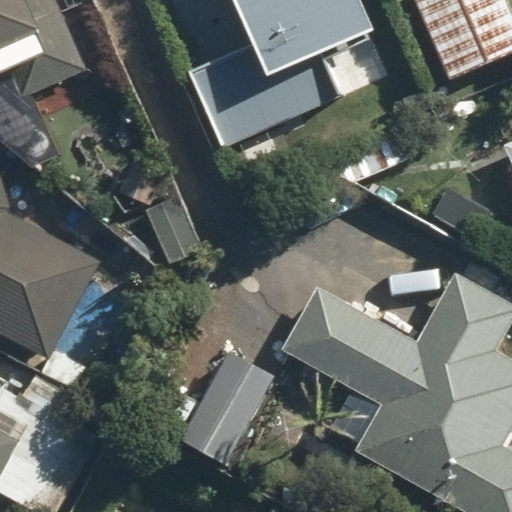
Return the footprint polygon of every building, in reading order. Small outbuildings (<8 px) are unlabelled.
[(0,0),(0,76),(5,88),(47,70),(56,92),(105,71),(74,0),(0,0)] [(383,0),(259,0),(294,73),(395,25),(383,0)] [(511,0),(423,0),(468,79),(511,54),(511,0)] [(0,327),(58,361),(113,264),(20,211),(20,208),(20,205),(20,202),(20,198),(20,196),(19,193),(18,190),(17,187),(15,184),(14,181),(12,179),(10,176),(8,174),(6,172),(4,170),(1,168),(0,167),(0,327)] [(187,194),(150,211),(178,270),(214,254),(187,194)] [(390,403),(366,445),(482,511),(511,511),(511,295),(470,272),(429,344),(327,285),(291,347),(385,401),(390,403)] [(0,500),(6,490),(49,511),(67,511),(107,435),(0,380),(0,500)] [(282,511),(187,461),(162,508),(169,511),(282,511)]
